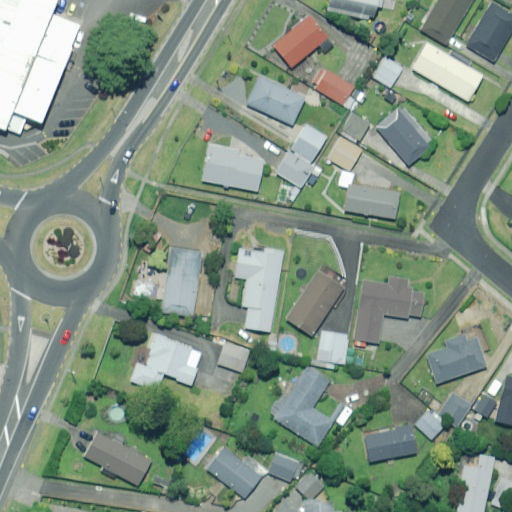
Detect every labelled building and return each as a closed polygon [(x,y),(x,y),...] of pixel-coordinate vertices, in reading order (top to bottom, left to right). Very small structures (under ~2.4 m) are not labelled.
[(64,1),(60,0),(0,0),(0,130),(10,134),(17,116),(45,127),(83,33),(55,22),(64,1)] [(327,0),(325,16),(366,23),(367,20),(372,22),(374,11),(380,12),(382,0),(327,0)] [(437,0),(419,32),(445,48),(473,0),(437,0)] [(464,48),(492,65),(511,32),(511,16),(490,4),(464,48)] [(323,54),(335,44),(308,12),(286,30),(289,34),(271,49),(289,71),(318,47),(323,54)] [(426,44),(409,72),(466,105),(483,77),(426,44)] [(372,80),(389,90),(402,69),(385,59),(372,80)] [(353,86),(321,68),(309,88),(341,107),(353,86)] [(244,108),(291,129),(304,101),(257,79),(244,108)] [(358,88),(352,96),(362,103),(368,95),(358,88)] [(370,122),(352,112),(340,134),(358,144),(370,122)] [(396,112),(373,131),(406,169),(428,151),(425,148),(430,144),(418,130),(414,133),(396,112)] [(305,127),(290,153),(310,165),(325,139),(305,127)] [(327,162),(348,174),(362,150),(340,138),(327,162)] [(210,141),(203,177),(258,188),(265,156),(239,151),(240,147),(210,141)] [(313,169),(287,154),(274,175),(299,191),(313,169)] [(346,188),(342,214),(394,223),(398,197),(346,188)] [(264,247),(240,243),(234,275),(247,277),(242,303),(249,304),(246,325),(270,329),(284,247),(265,243),(264,247)] [(169,250),(161,309),(193,314),(202,255),(169,250)] [(319,266),(285,317),(311,334),(345,283),(319,266)] [(363,277),(353,337),(379,341),(384,312),(408,316),(409,312),(421,314),(425,289),(413,288),(412,283),(408,282),(409,277),(390,274),(389,281),(363,277)] [(350,333),(322,329),(318,358),(345,362),(350,333)] [(138,361),(132,377),(157,387),(163,370),(190,380),(201,351),(192,348),(193,346),(167,336),(168,334),(157,330),(148,352),(151,353),(147,364),(138,361)] [(427,352),(436,380),(488,364),(478,332),(467,335),(465,331),(445,337),(448,345),(427,352)] [(225,340),(217,362),(243,370),(250,348),(225,340)] [(307,362),(272,417),(318,445),(345,403),(340,400),(330,416),(312,405),(330,377),(307,362)] [(511,372),(506,371),(495,419),(511,422),(511,372)] [(453,390),(438,412),(457,425),(472,403),(453,390)] [(497,399),(484,391),(474,408),(488,416),(497,399)] [(427,408),(415,423),(432,438),(445,424),(427,408)] [(412,423),(364,432),(370,459),(418,450),(412,423)] [(97,429),(83,456),(139,485),(155,455),(132,443),(130,446),(97,429)] [(263,475),(223,445),(206,468),(246,497),(263,475)] [(268,471),(291,480),(299,461),(276,451),(268,471)] [(465,463),(455,511),(485,511),(496,455),(481,452),(478,465),(465,463)] [(334,511),(334,497),(321,497),(321,495),(315,495),(325,484),(310,469),(295,484),(307,496),(304,496),(304,511),(334,511)] [(511,498),(511,479),(503,476),(492,502),(508,509),(511,498)] [(362,497),(355,488),(346,494),(354,504),(362,497)]
